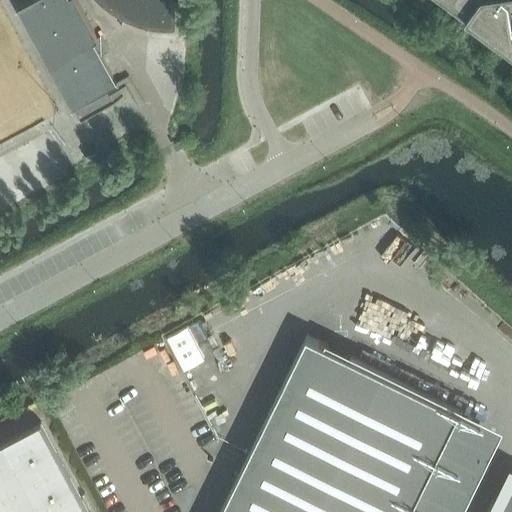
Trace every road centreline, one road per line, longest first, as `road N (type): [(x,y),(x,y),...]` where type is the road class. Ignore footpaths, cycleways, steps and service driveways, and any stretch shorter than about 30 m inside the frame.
road 1 (unclassified): [(289,163),(0,319)]
road 2 (unclassified): [(252,0),(249,78),(258,112),(289,163)]
